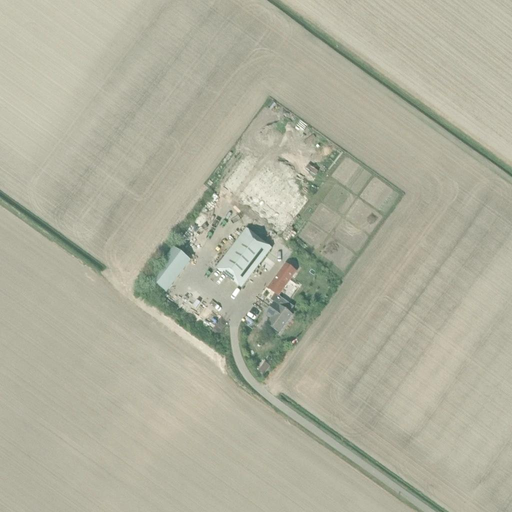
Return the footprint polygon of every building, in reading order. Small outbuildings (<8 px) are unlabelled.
[(241,155),(216,187),(276,233),(300,201),(241,155)] [(246,230),(216,270),(241,289),(272,250),(271,249),(276,243),(269,237),(264,244),(246,230)] [(150,280),(166,293),(190,262),(174,249),(150,280)] [(272,318),(267,326),(279,335),(292,317),(289,314),(293,308),(278,297),(295,273),(284,265),(267,290),(274,295),(270,301),(274,304),(266,315),(272,318)] [(264,364),(259,372),(264,375),(269,367),(264,364)]
